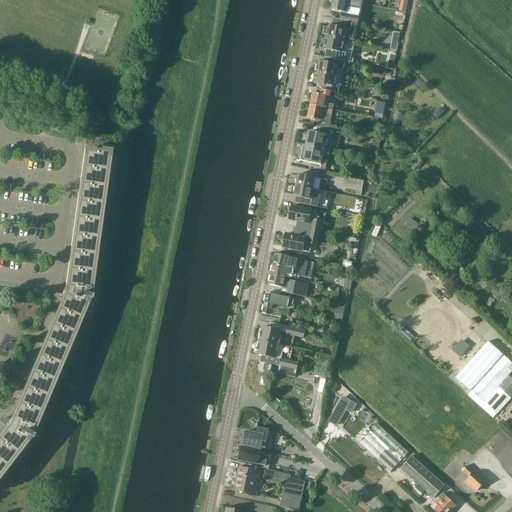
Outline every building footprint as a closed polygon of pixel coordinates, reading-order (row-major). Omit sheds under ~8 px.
[(354,1),(348,0),(333,0),(331,9),(344,12),(345,5),(353,7),(354,1)] [(400,0),(399,10),(406,12),(408,0),(400,0)] [(340,20),(333,18),(333,19),(336,20),(335,27),(329,26),(328,30),(327,30),(325,37),(344,41),(347,30),(351,31),(353,23),(354,23),(354,22),(359,23),(360,17),(355,16),(355,17),(341,14),(340,20)] [(390,50),(397,51),(400,33),(393,32),(390,50)] [(344,41),(325,37),(324,44),(325,45),(324,49),(330,50),(328,57),(325,57),(331,59),(330,60),(338,61),(338,60),(345,62),(346,53),(342,52),(344,41)] [(317,62),(315,73),(342,78),(344,71),(343,71),(345,63),(338,61),(330,60),(329,65),(317,62)] [(342,78),(315,73),(313,83),(323,85),(322,90),(331,92),(332,92),(338,93),(340,85),(341,85),(342,78)] [(331,92),(322,90),(321,90),(320,94),(313,93),(310,106),(333,110),(334,105),(329,104),(331,92)] [(386,103),(378,102),(375,117),(383,119),(386,103)] [(329,126),(333,110),(310,106),(308,118),(312,119),(312,123),(329,126)] [(308,133),(305,146),(323,150),(326,139),(331,140),(333,131),(321,129),(319,135),(308,133)] [(323,150),(305,146),(302,160),(313,162),(312,169),(324,171),(327,161),(321,160),(323,150)] [(0,422),(6,427),(0,435),(0,479),(31,440),(32,440),(34,437),(33,436),(89,302),(91,302),(92,297),(90,297),(110,157),(83,153),(65,288),(57,287),(55,292),(63,295),(10,421),(2,418),(0,421),(0,422)] [(295,179),(294,183),(296,184),(296,185),(314,189),(317,178),(298,174),(298,178),(295,179)] [(363,191),(365,181),(345,177),(343,187),(363,191)] [(294,187),(293,191),(295,192),(294,196),(307,199),(306,205),(317,207),(326,209),(330,193),(314,189),(296,185),(296,186),(294,187)] [(291,208),(289,220),(301,222),(300,228),(321,232),(321,231),(322,231),(326,213),(292,206),(291,208)] [(286,235),(283,249),(309,255),(311,247),(316,248),(316,246),(318,246),(321,232),(300,228),(299,231),(298,238),(286,235)] [(276,254),(273,264),(312,272),(314,262),(299,259),(299,260),(288,257),(289,257),(276,254)] [(312,272),(273,264),(271,274),(284,277),(285,274),(296,276),(296,275),(311,278),(312,272)] [(284,277),(271,274),(269,285),(283,287),(281,293),(288,294),(305,299),(308,284),(285,279),(285,280),(283,280),(284,277)] [(266,294),(264,304),(289,310),(291,303),(283,302),(284,298),(266,294)] [(289,310),(264,304),(262,314),(280,318),(281,314),(288,316),(289,310)] [(330,315),(343,318),(345,308),(332,305),(330,315)] [(262,329),(259,342),(291,349),(294,335),(305,338),(306,333),(288,329),(287,334),(262,329)] [(461,355),(470,345),(463,338),(453,348),(461,355)] [(291,349),(259,342),(257,355),(281,360),(280,365),(298,369),(300,363),(288,360),(291,349)] [(511,372),(511,362),(489,342),(457,378),(497,414),(511,398),(511,397),(511,377),(509,375),(511,372)] [(272,366),(265,364),(263,371),(271,373),(272,366)] [(296,377),(293,382),(304,387),(306,382),(296,377)] [(352,413),(356,405),(343,398),(330,421),(337,426),(346,410),(352,413)] [(391,472),(409,452),(377,424),(359,443),(391,472)] [(244,432),(241,445),(269,451),(273,433),(256,429),(255,435),(244,432)] [(257,451),(244,447),(244,449),(234,447),(231,460),(261,467),(263,456),(256,455),(257,451)] [(434,498),(446,486),(412,456),(401,469),(434,498)] [(477,491),(485,482),(466,465),(461,470),(469,477),(466,481),(477,491)] [(234,490),(252,494),(252,493),(256,494),(259,480),(260,480),(260,479),(283,485),(279,507),(298,511),(304,482),(289,478),(290,475),(262,468),(261,473),(239,468),(234,490)] [(435,511),(450,511),(456,506),(443,494),(439,499),(441,501),(433,510),(435,511)]
